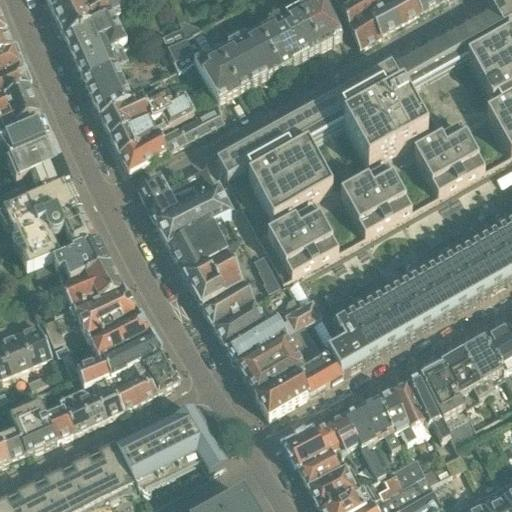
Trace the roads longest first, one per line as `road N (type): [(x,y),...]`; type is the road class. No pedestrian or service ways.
road 1 (residential): [(102,205),(482,0)]
road 2 (residential): [(511,306),(249,454)]
road 3 (residential): [(210,391),(0,493)]
road 4 (residential): [(102,205),(16,0)]
road 5 (residential): [(210,391),(102,205)]
